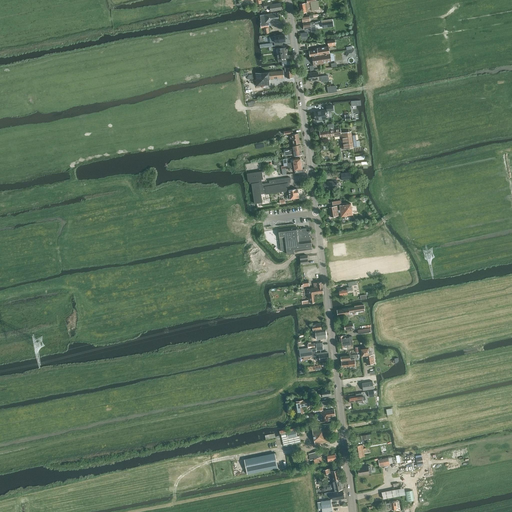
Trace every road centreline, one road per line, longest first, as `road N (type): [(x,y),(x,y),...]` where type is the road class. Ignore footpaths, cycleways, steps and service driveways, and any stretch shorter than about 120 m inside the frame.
road 1 (tertiary): [(353,511),(290,0)]
road 2 (track): [(387,216),(371,86),(300,99)]
road 3 (track): [(173,505),(177,477),(211,461),(343,440)]
